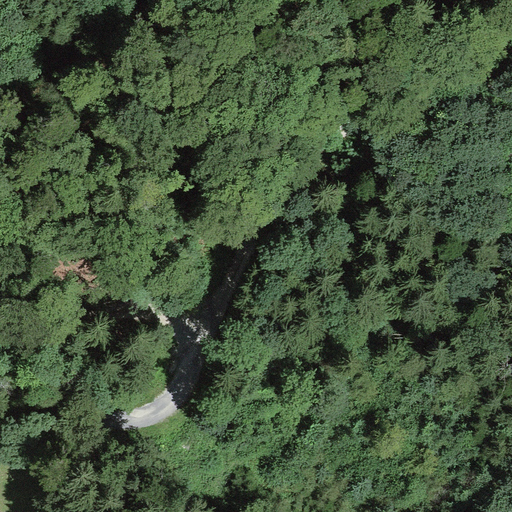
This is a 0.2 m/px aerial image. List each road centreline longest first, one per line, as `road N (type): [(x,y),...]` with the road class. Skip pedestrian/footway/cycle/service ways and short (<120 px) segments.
road 1 (track): [(204,329),(278,194),(321,145),(511,55)]
road 2 (track): [(0,428),(135,414),(174,386),(204,329)]
road 3 (track): [(204,329),(141,310),(98,315),(0,350)]
road 4 (track): [(0,96),(145,0)]
